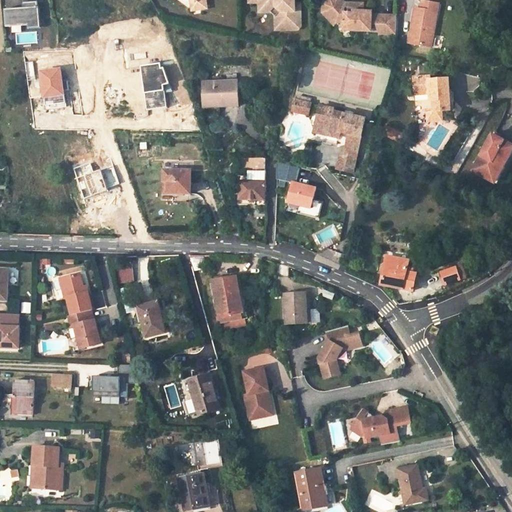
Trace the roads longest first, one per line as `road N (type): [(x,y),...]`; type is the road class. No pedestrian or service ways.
road 1 (unclassified): [(0,241),(270,251),(354,285),(407,325)]
road 2 (unclassified): [(407,325),(511,494)]
road 3 (unknown): [(470,434),(347,459),(337,478)]
